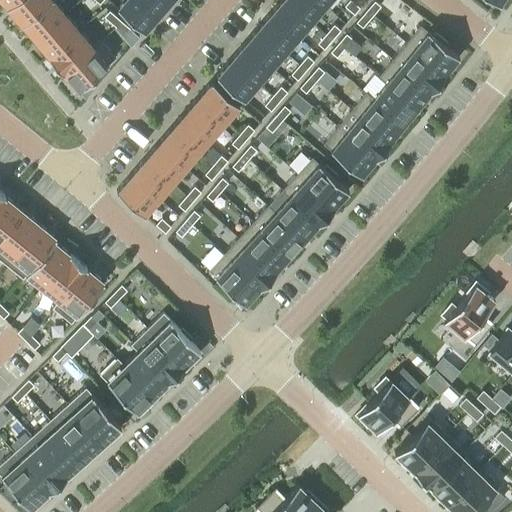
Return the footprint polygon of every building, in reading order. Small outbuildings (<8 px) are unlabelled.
[(12,0),(6,6),(20,23),(46,0),(12,0)] [(46,0),(20,23),(34,39),(65,12),(54,0),(46,0)] [(144,30),(158,13),(142,0),(120,0),(116,6),(144,30)] [(169,0),(142,0),(158,13),(169,0)] [(297,35),(311,20),(287,0),(279,0),(270,11),(297,35)] [(287,0),(311,20),(324,4),(319,0),(287,0)] [(359,6),(352,0),(347,0),(344,4),(353,13),(359,6)] [(372,0),(365,9),(371,15),(380,4),(375,0),(372,0)] [(103,16),(113,25),(119,18),(108,9),(103,16)] [(365,9),(355,20),(362,26),(371,15),(365,9)] [(256,27),(284,50),(297,35),(270,11),(256,27)] [(65,12),(34,39),(48,55),(79,29),(65,12)] [(129,28),(119,18),(113,25),(124,34),(129,28)] [(333,22),(325,32),(331,38),(340,28),(333,22)] [(405,41),(444,72),(458,55),(445,44),(447,41),(435,30),(432,33),(419,23),(405,41)] [(270,66),(284,50),(256,27),(243,42),(270,66)] [(48,55),(62,72),(93,45),(92,44),(79,29),(48,55)] [(331,38),(325,32),(317,41),(323,47),(331,38)] [(338,41),(344,46),(352,37),(346,32),(338,41)] [(99,38),(92,44),(93,45),(62,72),(76,89),(115,56),(99,38)] [(338,41),(330,50),(336,55),(344,46),(338,41)] [(430,89),(444,72),(405,41),(391,57),(430,89)] [(243,42),(229,57),(257,81),(270,66),(243,42)] [(307,53),(298,63),(305,68),(313,59),(307,53)] [(243,98),(257,81),(229,57),(215,74),(243,98)] [(430,89),(391,57),(377,75),(384,81),(385,80),(417,106),(430,89)] [(297,78),(305,68),(298,63),(290,72),(297,78)] [(317,64),(308,75),(314,80),(324,70),(317,64)] [(305,91),(314,80),(308,75),(299,86),(305,91)] [(211,79),(196,96),(224,120),(238,103),(211,79)] [(371,97),(403,122),(417,106),(385,80),(384,81),(372,96),(371,97)] [(280,84),(272,94),(278,99),(287,90),(280,84)] [(389,139),(403,122),(371,97),(372,96),(365,90),(350,107),(389,139)] [(278,99),(272,94),(263,103),(270,109),(278,99)] [(211,135),(224,120),(196,96),(183,111),(211,135)] [(283,103),(274,114),(280,120),(290,109),(283,103)] [(350,107),(337,124),(376,156),(389,139),(350,107)] [(183,111),(170,126),(198,151),(211,135),(183,111)] [(280,120),(274,114),(265,125),(271,130),(280,120)] [(239,132),(245,137),(253,128),(247,122),(239,132)] [(361,174),(376,156),(337,124),(322,142),(361,174)] [(271,130),(265,125),(256,135),(266,145),(275,134),(271,130)] [(184,166),(198,151),(170,126),(156,142),(184,166)] [(245,137),(239,132),(230,141),(237,147),(245,137)] [(156,142),(143,157),(171,181),(184,166),(156,142)] [(240,153),(247,159),(256,148),(250,143),(240,153)] [(212,163),(219,168),(227,159),(220,153),(212,163)] [(240,153),(231,164),(237,169),(247,159),(240,153)] [(311,155),(296,172),(333,206),(348,189),(335,177),(338,174),(326,163),(323,166),(311,155)] [(157,197),(171,181),(143,157),(130,173),(157,197)] [(211,178),(219,168),(212,163),(204,172),(211,178)] [(288,194),(318,222),(333,206),(296,172),(280,188),(287,195),(288,194)] [(157,197),(130,173),(115,189),(143,213),(157,197)] [(221,175),(213,185),(219,190),(227,181),(221,175)] [(194,184),(185,193),(192,199),(200,190),(194,184)] [(212,199),(219,190),(213,185),(205,194),(212,199)] [(184,209),(192,199),(185,193),(177,203),(184,209)] [(4,194),(0,198),(0,232),(21,207),(4,194)] [(288,194),(287,195),(274,209),(274,210),(304,237),(318,222),(288,194)] [(274,210),(274,209),(267,203),(252,219),(289,253),(304,237),(274,210)] [(21,207),(0,232),(0,257),(4,261),(38,221),(21,207)] [(193,208),(184,219),(190,224),(199,213),(193,208)] [(170,224),(161,216),(155,223),(164,231),(170,224)] [(190,224),(184,219),(174,229),(181,235),(190,224)] [(275,269),(289,253),(252,219),(238,235),(275,269)] [(38,221),(4,261),(21,275),(25,271),(52,238),(54,234),(38,221)] [(275,269),(238,235),(223,251),(260,285),(275,269)] [(52,238),(25,271),(42,285),(69,251),(52,238)] [(69,251),(42,285),(59,298),(86,265),(69,251)] [(223,251),(207,268),(219,280),(217,282),(229,293),(232,290),(245,302),(260,285),(223,251)] [(59,298),(53,305),(70,319),(102,279),(86,265),(59,298)] [(450,300),(441,312),(444,315),(443,317),(444,318),(444,317),(473,342),(474,343),(492,321),(491,320),(481,313),(494,297),(493,297),(492,297),(485,291),(487,289),(474,279),(454,304),(450,300)] [(121,283),(112,292),(118,297),(126,288),(121,283)] [(109,305),(118,297),(112,292),(104,300),(109,305)] [(0,302),(0,313),(2,316),(8,311),(0,302)] [(147,327),(182,363),(197,348),(187,338),(189,336),(182,328),(180,330),(163,312),(147,327)] [(90,313),(82,322),(88,327),(96,319),(90,313)] [(30,333),(22,325),(17,330),(25,339),(30,333)] [(511,330),(506,326),(487,348),(511,368),(511,330)] [(182,363),(147,327),(132,342),(139,349),(167,378),(182,363)] [(39,342),(30,333),(25,339),(33,347),(39,342)] [(71,334),(60,345),(65,350),(70,355),(81,344),(71,334)] [(57,359),(65,350),(60,345),(51,354),(57,359)] [(139,349),(123,364),(151,393),(167,378),(139,349)] [(136,408),(151,393),(123,364),(116,357),(101,372),(136,408)] [(377,389),(355,412),(366,423),(368,421),(375,428),(374,428),(375,429),(389,415),(398,423),(397,424),(398,425),(418,404),(417,404),(390,377),(391,377),(390,376),(388,378),(384,375),(374,385),(377,389)] [(28,377),(19,386),(25,391),(33,383),(28,377)] [(16,400),(25,391),(19,386),(11,394),(16,400)] [(85,387),(67,403),(100,440),(118,424),(85,387)] [(482,388),(475,396),(484,404),(491,396),(482,388)] [(465,395),(458,403),(467,411),(473,404),(465,395)] [(491,396),(484,404),(493,412),(500,404),(491,396)] [(83,456),(100,440),(67,403),(49,419),(83,456)] [(473,404),(467,411),(476,419),(482,412),(473,404)] [(429,414),(393,450),(394,451),(394,450),(412,467),(446,432),(429,414)] [(31,435),(65,472),(83,456),(49,419),(31,435)] [(500,428),(493,435),(502,443),(509,436),(500,428)] [(446,432),(412,467),(429,484),(460,452),(461,453),(464,449),(446,432)] [(65,472),(31,435),(14,451),(47,488),(65,472)] [(511,438),(509,436),(502,443),(511,451),(511,450),(511,438)] [(29,504),(47,488),(14,451),(0,463),(0,471),(13,485),(11,487),(18,495),(20,493),(29,504)] [(460,452),(429,484),(446,501),(477,469),(477,468),(461,453),(460,452)] [(477,469),(446,501),(457,511),(470,511),(478,504),(485,511),(486,511),(504,495),(495,486),(499,483),(480,465),(477,468),(477,469)] [(261,511),(301,511),(317,497),(306,486),(304,488),(297,481),(283,494),(274,485),(254,505),(261,511)] [(328,511),(325,509),(327,507),(317,497),(301,511),(328,511)]
